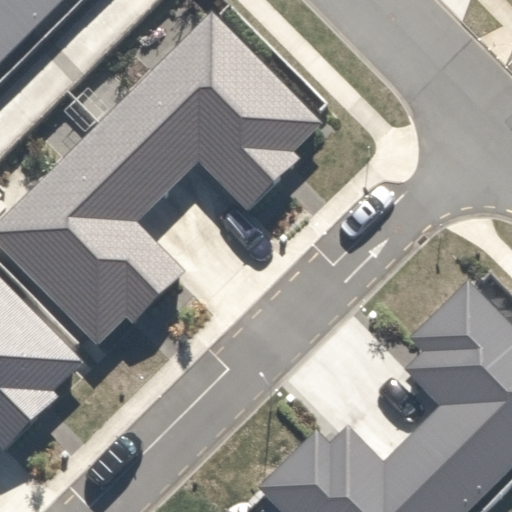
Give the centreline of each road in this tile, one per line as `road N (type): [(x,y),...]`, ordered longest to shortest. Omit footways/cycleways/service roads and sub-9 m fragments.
road 1 (residential): [(119,511),(491,132)]
road 2 (residential): [(365,0),(491,132)]
